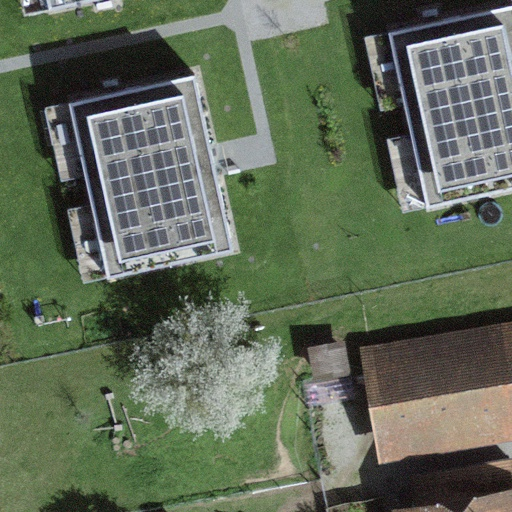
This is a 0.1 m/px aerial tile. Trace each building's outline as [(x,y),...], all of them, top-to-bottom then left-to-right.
[(47,0),(50,9),(87,0),(47,0)] [(511,2),(388,30),(428,205),(511,186),(511,2)] [(195,72),(68,101),(108,277),(235,248),(214,156),(195,72)] [(511,336),(370,359),(383,438),(511,417),(511,336)] [(511,511),(511,462),(393,481),(397,511),(511,511)]
